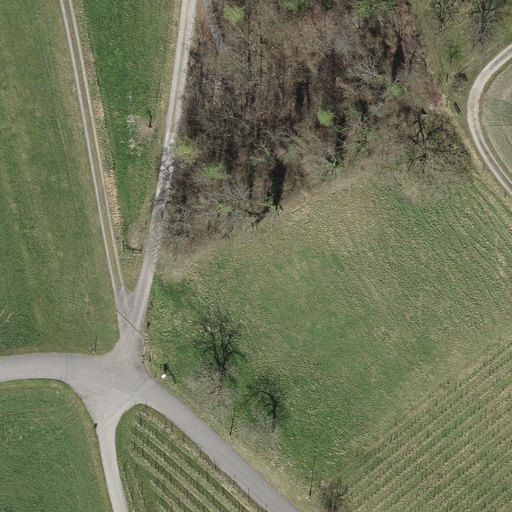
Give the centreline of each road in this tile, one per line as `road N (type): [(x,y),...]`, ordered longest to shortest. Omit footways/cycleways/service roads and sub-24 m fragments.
road 1 (track): [(190,0),(154,241),(106,417),(121,511)]
road 2 (unclassified): [(286,511),(158,396),(118,373),(76,365),(0,370)]
road 3 (track): [(65,0),(119,287),(134,325)]
road 4 (track): [(511,185),(489,159),(472,113),(483,72),(511,50)]
